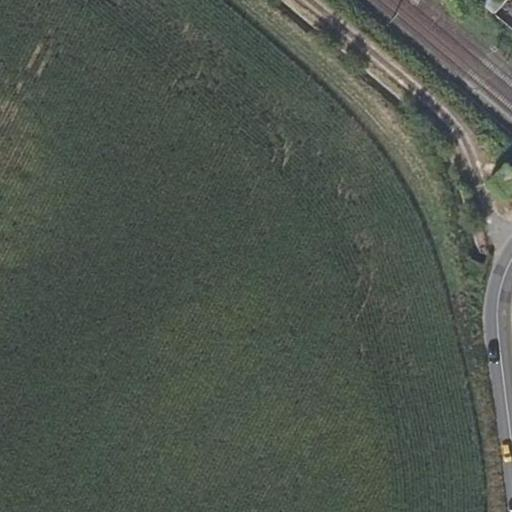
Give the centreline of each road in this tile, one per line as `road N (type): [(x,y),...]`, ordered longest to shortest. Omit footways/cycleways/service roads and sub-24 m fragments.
road 1 (track): [(511,233),(486,205),(451,119),(312,0)]
road 2 (unclassified): [(511,439),(497,324),(511,260)]
